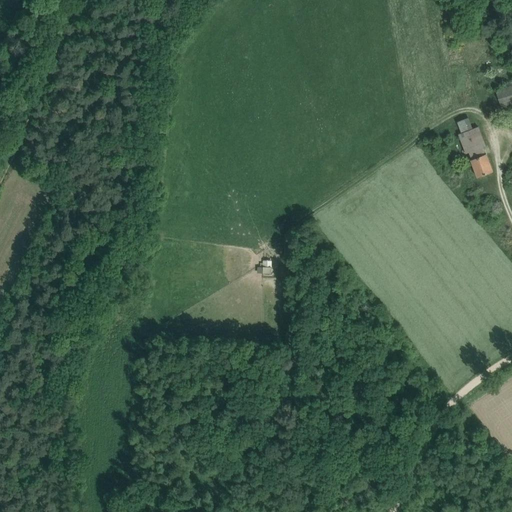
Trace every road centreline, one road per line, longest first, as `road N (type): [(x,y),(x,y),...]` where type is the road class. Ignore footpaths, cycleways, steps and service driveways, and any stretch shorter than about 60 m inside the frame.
road 1 (track): [(287,242),(303,219),(465,111),(476,110),(495,129),(502,197),(511,217)]
road 2 (track): [(0,190),(73,0)]
road 3 (track): [(395,511),(441,420),(511,363)]
